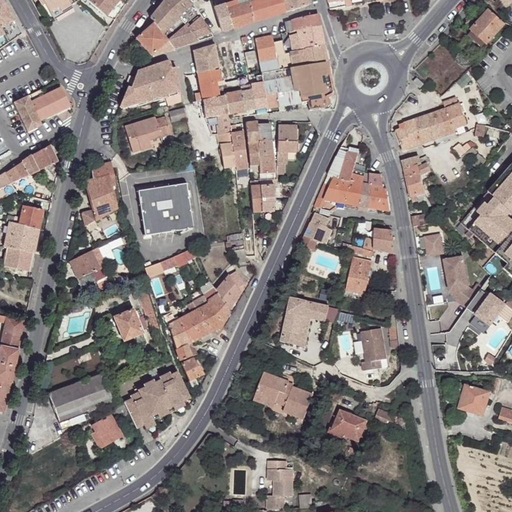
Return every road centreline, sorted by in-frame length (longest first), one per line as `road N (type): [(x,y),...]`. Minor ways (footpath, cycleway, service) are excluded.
road 1 (secondary): [(93,511),(177,454),(205,414),(335,128)]
road 2 (residential): [(0,470),(19,420),(85,113)]
road 3 (secondary): [(401,220),(452,511)]
road 4 (unclassified): [(321,4),(181,52)]
